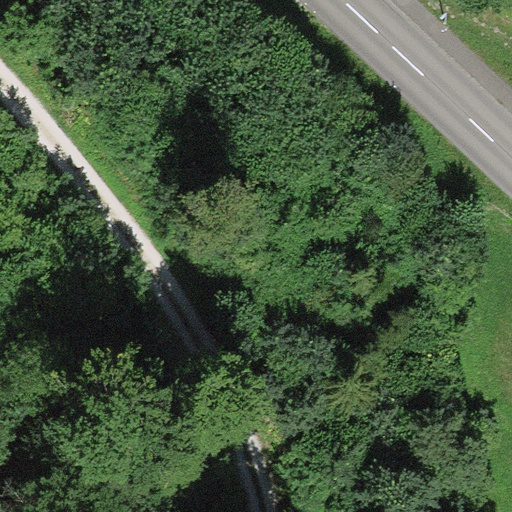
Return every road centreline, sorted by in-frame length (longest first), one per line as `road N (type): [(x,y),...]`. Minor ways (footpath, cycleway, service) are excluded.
road 1 (track): [(0,83),(75,171),(197,350),(268,511)]
road 2 (secondary): [(349,0),(511,151)]
